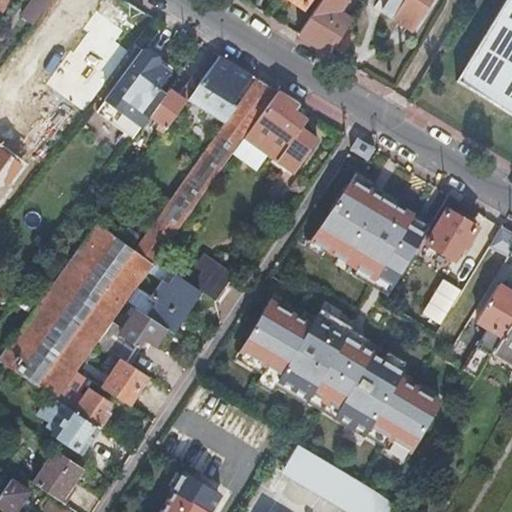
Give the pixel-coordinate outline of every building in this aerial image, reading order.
[(0,0),(0,12),(2,14),(12,0),(0,0)] [(31,0),(21,15),(34,24),(51,0),(31,0)] [(290,0),(304,8),(309,0),(290,0)] [(320,0),(298,35),(329,54),(350,22),(336,12),(343,0),(320,0)] [(389,0),(382,11),(393,18),(411,29),(428,2),(428,0),(389,0)] [(511,0),(504,0),(455,83),(511,117),(511,0)] [(141,127),(148,116),(165,93),(158,88),(168,73),(157,65),(158,63),(142,51),(105,101),(141,127)] [(188,100),(225,123),(236,108),(232,105),(252,77),(218,57),(188,100)] [(97,224),(0,359),(0,362),(56,400),(67,385),(76,373),(77,372),(97,343),(126,302),(155,262),(231,156),(242,140),(276,92),(256,80),(236,108),(225,123),(133,252),(97,224)] [(156,128),(163,134),(185,104),(187,100),(178,93),(176,97),(167,90),(165,93),(148,116),(160,124),(156,128)] [(242,140),(266,156),(277,164),(300,131),(306,121),(294,113),(299,106),(276,92),(242,140)] [(96,113),(132,140),(141,127),(105,101),(96,113)] [(300,131),(277,164),(293,175),(300,164),(300,165),(316,142),(300,131)] [(242,140),(231,156),(254,172),(266,156),(242,140)] [(373,150),(356,140),(349,152),(364,162),(373,150)] [(357,175),(352,172),(309,243),(375,282),(390,290),(432,219),(357,175)] [(455,253),(458,255),(474,228),(444,210),(424,245),(450,260),(455,253)] [(511,234),(500,227),(489,247),(504,255),(511,241),(511,234)] [(202,255),(184,282),(198,292),(214,303),(231,280),(230,279),(209,264),(211,261),(202,255)] [(233,276),(211,261),(209,264),(230,279),(231,280),(233,276)] [(155,262),(126,302),(147,317),(166,329),(171,332),(198,292),(184,282),(175,276),(155,262)] [(444,325),(458,287),(438,279),(424,318),(444,325)] [(476,379),(493,350),(511,318),(511,293),(497,284),(476,321),(487,328),(461,370),(476,379)] [(347,330),(275,287),(232,359),(264,377),(319,409),(381,446),(406,460),(448,389),(347,330)] [(0,297),(0,302),(3,305),(8,298),(2,294),(0,297)] [(3,305),(9,310),(14,303),(8,298),(3,305)] [(126,302),(97,343),(120,359),(128,364),(140,347),(138,346),(143,339),(153,347),(166,329),(147,317),(126,302)] [(511,318),(493,350),(511,361),(511,318)] [(101,388),(127,405),(146,376),(128,364),(120,359),(101,388)] [(76,373),(67,385),(75,391),(84,379),(76,373)] [(89,389),(73,412),(100,429),(110,414),(105,411),(110,404),(89,389)] [(73,412),(56,400),(50,409),(64,418),(53,434),(82,455),(89,443),(112,459),(122,444),(100,429),(73,412)] [(26,443),(31,436),(15,424),(10,431),(26,443)] [(3,440),(20,452),(26,443),(10,431),(3,440)] [(346,511),(397,511),(398,511),(297,448),(284,469),(282,472),(346,511)] [(33,484),(58,502),(81,469),(55,451),(33,484)] [(213,481),(185,464),(158,511),(210,511),(224,487),(213,481)] [(0,496),(0,510),(3,511),(15,511),(29,492),(11,480),(0,496)] [(44,511),(66,511),(48,499),(41,510),(44,511)]
